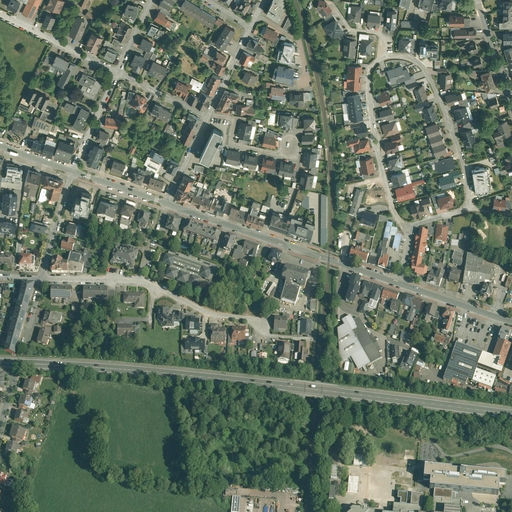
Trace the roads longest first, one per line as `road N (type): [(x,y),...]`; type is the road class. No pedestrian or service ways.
road 1 (secondary): [(0,362),(511,416)]
road 2 (residential): [(409,228),(464,209),(467,183),(421,64),(383,56)]
road 3 (residential): [(165,203),(344,264)]
road 4 (residential): [(383,56),(368,72),(373,127),(392,208),(409,228)]
road 5 (track): [(319,256),(308,413)]
road 6 (residential): [(422,354),(342,307),(344,264)]
road 7 (residential): [(207,113),(234,120),(229,143),(288,157),(288,142)]
road 8 (residential): [(153,284),(207,312),(265,324)]
road 9 (residential): [(398,283),(511,322)]
